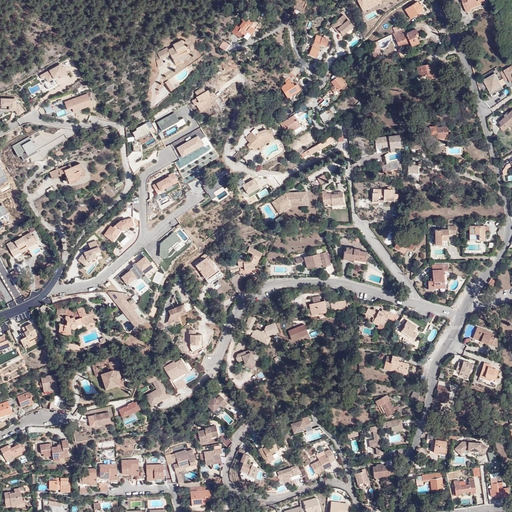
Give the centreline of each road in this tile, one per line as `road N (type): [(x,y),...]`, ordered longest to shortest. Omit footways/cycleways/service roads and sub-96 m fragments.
road 1 (residential): [(419,304),(338,282),(272,283),(233,314),(209,372)]
road 2 (residential): [(508,224),(470,70),(432,0)]
road 3 (residential): [(359,511),(342,483),(280,498),(228,485),(225,468),(254,419)]
road 4 (residential): [(397,511),(434,369),(463,316)]
road 5 (residential): [(347,147),(287,171),(233,166),(227,147),(239,107)]
road 6 (residential): [(419,304),(354,215),(347,147)]
road 7 (residential): [(347,147),(343,126),(315,123),(313,96),(324,76),(298,56),(288,23)]
road 8 (residential): [(122,125),(128,186),(64,262)]
